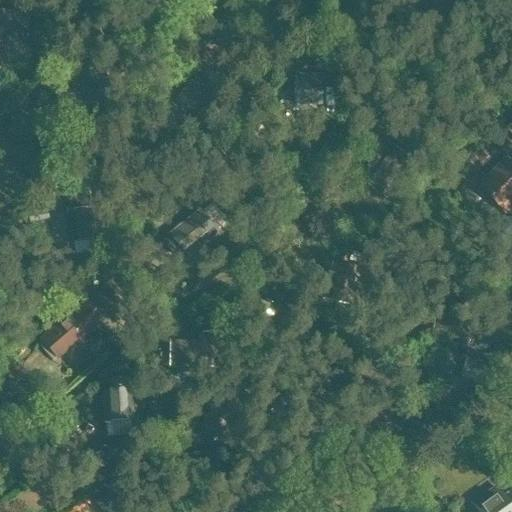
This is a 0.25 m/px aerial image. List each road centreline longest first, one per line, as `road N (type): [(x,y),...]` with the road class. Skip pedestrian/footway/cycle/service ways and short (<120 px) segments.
road 1 (track): [(0,471),(157,319),(256,269),(283,244),(301,221),(310,172)]
road 2 (track): [(177,511),(511,252)]
